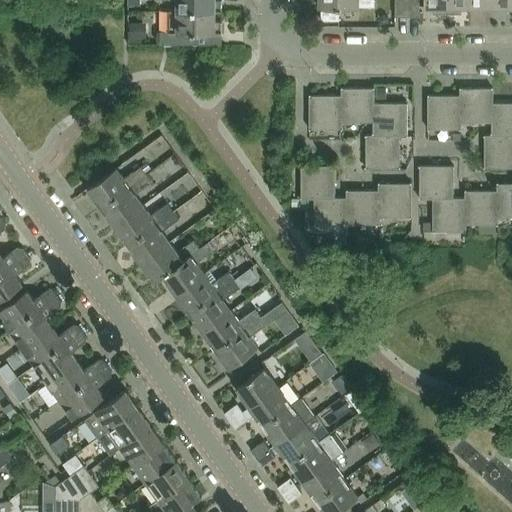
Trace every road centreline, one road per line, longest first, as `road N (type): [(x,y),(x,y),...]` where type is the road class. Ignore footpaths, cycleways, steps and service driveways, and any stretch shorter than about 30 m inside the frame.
road 1 (tertiary): [(257,511),(0,154)]
road 2 (residential): [(268,0),(268,39),(277,50),(511,55)]
